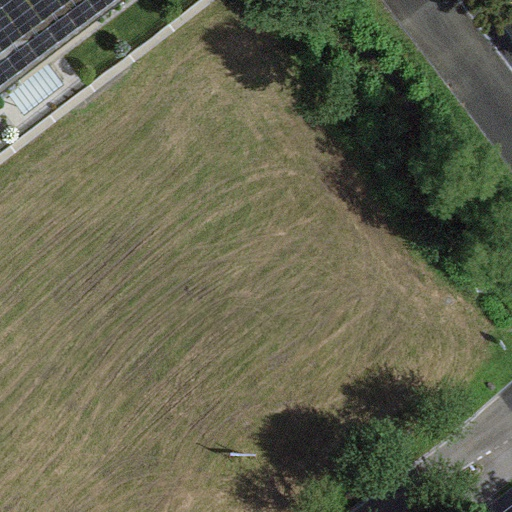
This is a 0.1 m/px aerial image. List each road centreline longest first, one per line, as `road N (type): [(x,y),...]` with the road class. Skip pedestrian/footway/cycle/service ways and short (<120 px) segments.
road 1 (tertiary): [(381,511),(511,415)]
road 2 (residential): [(511,105),(428,0)]
